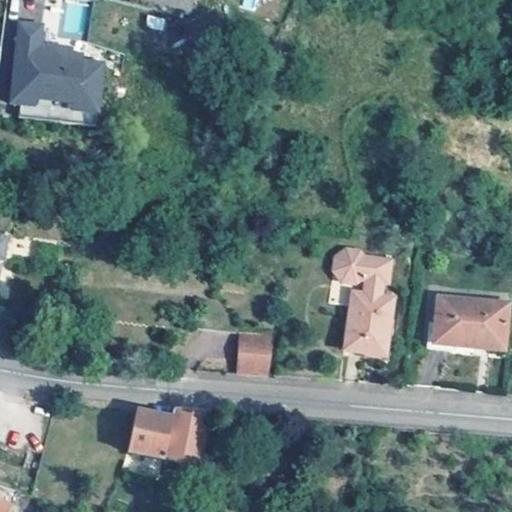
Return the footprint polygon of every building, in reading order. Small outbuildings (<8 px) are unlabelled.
[(242,0),(241,7),(253,11),(256,0),(242,0)] [(14,116),(91,127),(100,65),(78,62),(79,56),(64,54),(52,52),(52,47),(37,45),(40,25),(17,22),(7,102),(16,103),(14,116)] [(385,283),(386,278),(388,260),(361,256),(358,252),(342,249),(332,256),(330,272),(332,272),(339,282),(353,284),(359,279),(365,280),(362,295),(380,298),(382,283),(385,283)] [(390,299),(380,298),(362,295),(350,294),(341,348),(379,355),(390,299)] [(432,343),(434,343),(499,349),(502,303),(440,297),(436,297),(432,343)] [(271,334),(237,331),(235,372),(264,373),(271,334)] [(170,409),(168,417),(159,458),(195,467),(206,413),(170,409)] [(124,449),(159,458),(168,417),(150,413),(132,410),(124,449)] [(0,511),(5,511),(8,508),(0,503),(0,511)]
